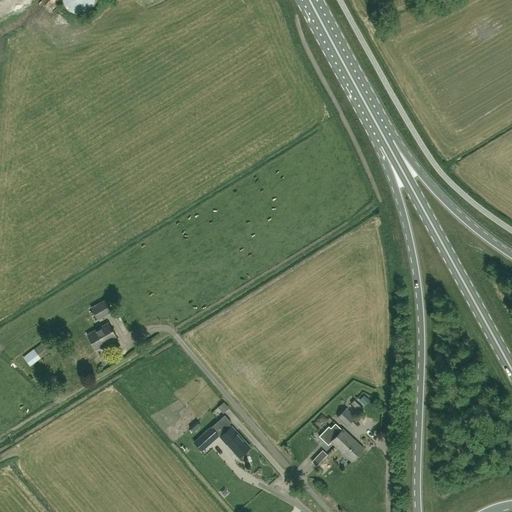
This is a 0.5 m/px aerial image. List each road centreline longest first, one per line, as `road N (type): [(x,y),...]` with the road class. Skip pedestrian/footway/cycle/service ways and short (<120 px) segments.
road 1 (primary): [(371,116),(415,276),(416,511)]
road 2 (primary): [(511,370),(371,116)]
road 3 (primary): [(511,253),(450,206),(371,116)]
road 4 (primary): [(371,116),(309,0)]
